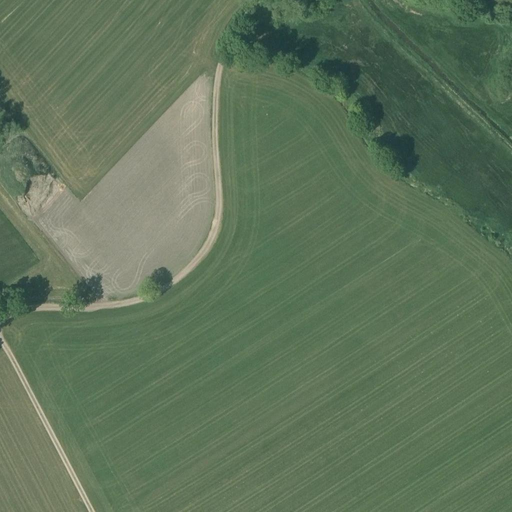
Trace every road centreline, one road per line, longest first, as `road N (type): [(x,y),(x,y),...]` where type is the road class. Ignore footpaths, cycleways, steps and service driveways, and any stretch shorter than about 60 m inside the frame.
road 1 (track): [(263,0),(234,27),(221,65),(215,117),(222,226),(202,261),(123,305),(19,309),(0,319)]
road 2 (track): [(0,337),(93,511)]
